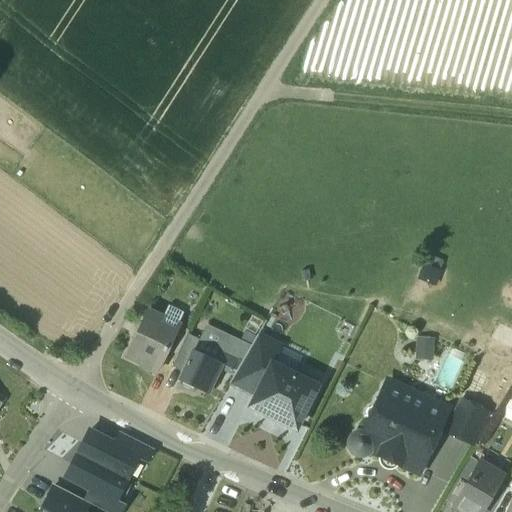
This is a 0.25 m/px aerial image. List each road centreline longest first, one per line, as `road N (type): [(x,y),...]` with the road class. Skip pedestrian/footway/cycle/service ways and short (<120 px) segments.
road 1 (track): [(324,0),(71,392)]
road 2 (tertiary): [(71,392),(318,511)]
road 3 (track): [(511,116),(262,91)]
road 4 (residential): [(71,392),(0,497)]
